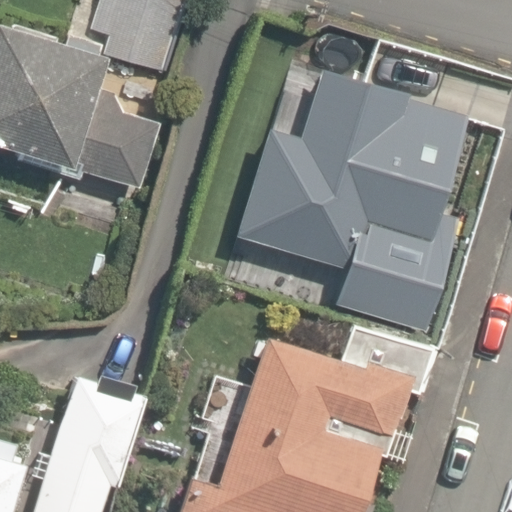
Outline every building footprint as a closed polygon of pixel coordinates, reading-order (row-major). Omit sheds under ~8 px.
[(98,58),(165,75),(183,0),(95,0),(87,36),(102,40),(98,58)] [(94,68),(0,41),(0,153),(133,191),(151,128),(82,109),(94,68)] [(261,127),(226,243),(330,274),(310,340),(413,372),(456,231),(433,224),(466,116),(307,67),(286,135),(261,127)] [(366,511),(404,384),(255,341),(204,511),(366,511)] [(132,374),(55,362),(37,469),(115,482),(132,374)] [(0,511),(14,511),(32,461),(0,449),(0,511)]
